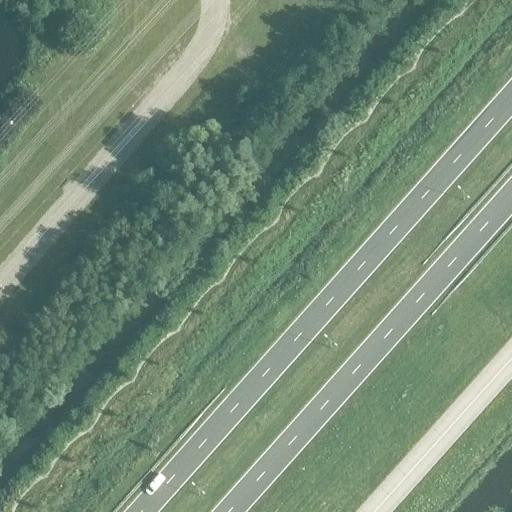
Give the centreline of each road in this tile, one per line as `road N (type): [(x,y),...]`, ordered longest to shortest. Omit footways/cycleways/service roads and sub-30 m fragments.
road 1 (trunk): [(511,95),(131,511)]
road 2 (trunk): [(232,511),(511,195)]
